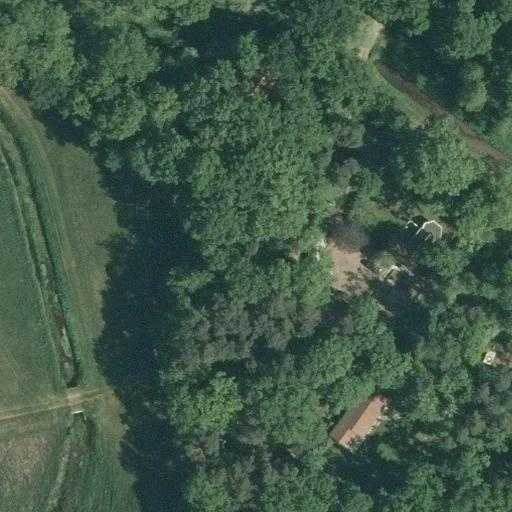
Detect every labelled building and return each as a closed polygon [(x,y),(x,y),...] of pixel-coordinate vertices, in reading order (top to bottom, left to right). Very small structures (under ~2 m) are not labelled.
[(266,91),(283,70),(264,55),(263,56),(264,57),(249,75),(240,68),(231,78),(253,95),(260,86),(265,90),(265,91),(266,91)] [(336,92),(326,99),(339,116),(349,108),(336,92)] [(312,155),(322,168),(348,148),(338,135),(312,155)] [(385,251),(410,271),(435,242),(422,231),(406,250),(394,240),(385,251)] [(404,271),(392,262),(378,280),(390,289),(404,271)] [(385,400),(365,386),(331,436),(346,446),(355,432),(361,436),(385,400)] [(249,470),(238,435),(226,438),(236,473),(249,470)]
